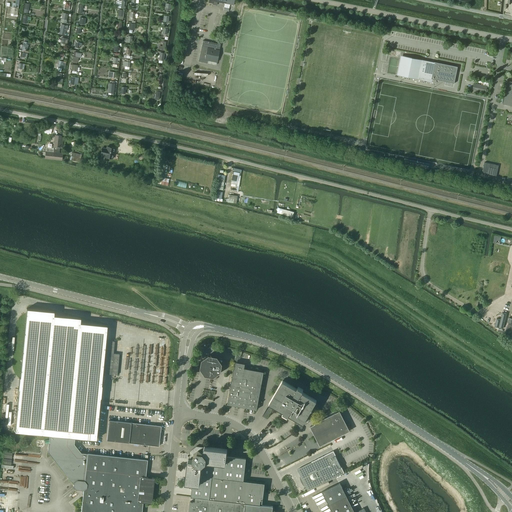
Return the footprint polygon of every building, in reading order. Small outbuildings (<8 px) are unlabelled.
[(119,0),(119,1),(117,1),(116,8),(124,9),(124,0),(119,0)] [(203,40),(198,61),(207,63),(208,60),(217,62),(219,50),(216,50),(218,44),(203,40)] [(454,84),(458,67),(434,62),(434,64),(405,58),(403,68),(406,69),(405,75),(431,81),(432,79),(454,84)] [(511,82),(508,81),(503,103),(511,105),(511,82)] [(474,83),(473,90),(486,93),(487,86),(474,83)] [(55,135),(53,152),(45,151),(45,159),(61,160),(62,153),(59,153),(60,147),(62,147),(63,137),(61,137),(61,136),(55,135)] [(9,136),(9,144),(11,144),(11,143),(16,144),(17,136),(9,136)] [(107,146),(106,149),(105,149),(102,148),(101,154),(105,155),(105,157),(112,158),(113,154),(112,154),(114,147),(109,146),(109,147),(107,146)] [(69,157),(68,160),(71,160),(72,160),(80,162),(82,155),(73,153),(72,157),(69,157)] [(428,169),(429,163),(405,158),(404,164),(428,169)] [(507,167),(484,162),(482,173),(505,178),(507,167)] [(239,190),(241,176),(233,174),(232,180),(237,182),(237,186),(236,190),(239,190)] [(155,183),(168,186),(169,179),(162,177),(161,180),(159,180),(158,180),(156,180),(155,183)] [(222,199),(223,190),(219,189),(216,189),(215,198),(222,199)] [(238,196),(229,195),(229,198),(228,198),(228,202),(236,203),(238,196)] [(492,242),(499,244),(500,236),(493,235),(492,242)] [(19,390),(15,431),(96,439),(98,414),(100,397),(101,397),(102,385),(101,385),(107,325),(80,323),(81,318),(54,315),(54,311),(27,309),(20,377),(19,377),(18,390),(19,390)] [(500,319),(495,318),(494,327),(504,328),(506,313),(500,312),(500,319)] [(109,341),(106,364),(112,365),(115,341),(109,341)] [(202,359),(200,368),(205,375),(214,377),(221,372),(223,363),(218,356),(209,354),(202,359)] [(231,384),(227,404),(228,404),(230,405),(235,405),(240,406),(254,409),(257,410),(257,409),(257,407),(261,389),(261,386),(264,372),(249,369),(244,368),(245,364),(236,362),(235,362),(234,366),(232,379),(231,384)] [(308,413),(316,400),(283,380),(276,391),(270,402),(288,413),(297,418),(298,420),(297,421),(301,428),(313,419),(308,413)] [(340,411),(321,420),(331,440),(350,430),(340,411)] [(159,446),(161,431),(161,426),(108,420),(106,440),(159,446)] [(331,440),(321,420),(315,423),(315,424),(310,426),(320,446),(331,440)] [(147,460),(81,452),(75,444),(75,438),(50,435),(48,451),(73,483),(73,486),(76,489),(84,490),(83,496),(143,503),(152,504),(154,478),(145,477),(147,460)] [(265,483),(245,481),(243,481),(246,458),(227,456),(227,450),(204,447),(204,448),(196,447),(190,452),(189,459),(188,459),(186,483),(192,483),(191,497),(196,498),(246,503),(260,505),(261,497),(263,498),(265,483)] [(297,469),(308,491),(344,472),(334,451),(297,469)] [(3,452),(2,464),(10,465),(11,452),(3,452)] [(366,511),(364,508),(356,511),(355,511),(340,482),(322,491),(332,511),(366,511)] [(141,511),(143,503),(83,496),(81,511),(141,511)] [(244,511),(246,503),(196,498),(195,503),(190,502),(188,511),(244,511)] [(272,511),(273,506),(260,505),(246,503),(244,511),(274,511),(275,511),(272,511)]
